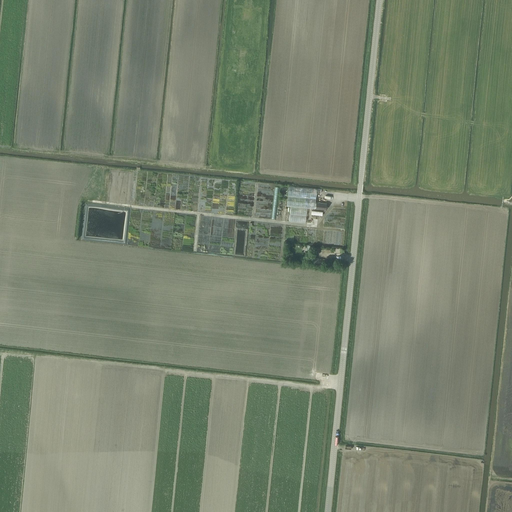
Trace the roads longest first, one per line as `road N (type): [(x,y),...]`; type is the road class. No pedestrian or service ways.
road 1 (unclassified): [(327,511),(378,0)]
road 2 (track): [(340,390),(55,358)]
